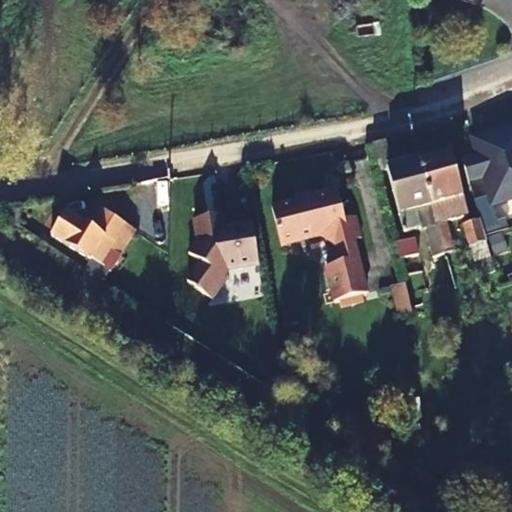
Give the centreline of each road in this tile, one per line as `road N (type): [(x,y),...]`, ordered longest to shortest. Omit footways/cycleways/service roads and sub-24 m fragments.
road 1 (residential): [(511,78),(358,130),(0,188)]
road 2 (track): [(0,296),(329,511)]
road 3 (track): [(39,181),(151,0)]
road 4 (track): [(268,0),(403,115)]
